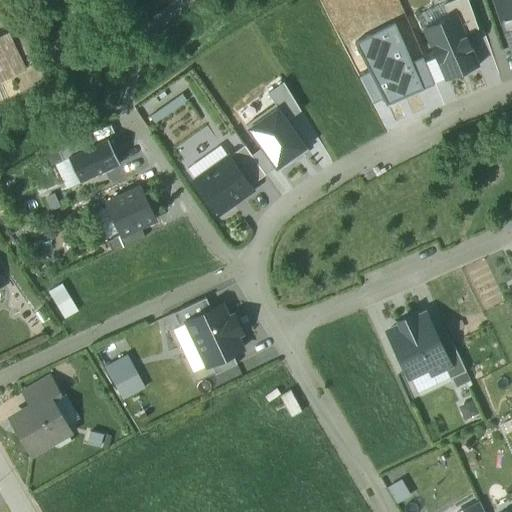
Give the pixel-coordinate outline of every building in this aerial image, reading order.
[(465,34),(479,30),(468,0),(455,0),(444,5),(449,18),(456,15),(465,34)] [(511,0),(495,0),(511,45),(511,0)] [(423,29),(446,79),(479,66),(465,34),(456,15),(449,18),(423,29)] [(395,24),(355,41),(369,72),(359,76),(372,103),(383,98),(384,101),(415,87),(417,92),(424,89),(412,62),(395,24)] [(33,52),(20,28),(0,36),(0,81),(24,70),(18,60),(33,52)] [(424,89),(434,84),(422,57),(412,62),(424,89)] [(276,103),(287,120),(301,110),(283,83),(267,92),(276,103)] [(287,120),(276,103),(245,125),(261,147),(275,167),(277,170),(308,149),(287,120)] [(221,136),(231,152),(245,144),(234,127),(221,136)] [(62,159),(94,144),(88,132),(56,148),(62,159)] [(80,182),(120,163),(107,138),(94,144),(68,157),(80,182)] [(245,145),(230,155),(250,184),(265,174),(251,154),(245,145)] [(251,154),(265,174),(275,167),(261,147),(251,154)] [(250,184),(230,155),(196,179),(219,212),(253,188),(250,184)] [(108,204),(122,235),(140,227),(154,220),(140,189),(108,204)] [(92,210),(102,237),(117,231),(107,204),(92,210)] [(145,238),(140,227),(109,241),(114,252),(145,238)] [(188,321),(212,310),(206,297),(173,313),(179,325),(188,321)] [(188,321),(208,364),(210,363),(232,353),(242,348),(236,335),(242,332),(233,315),(228,317),(222,305),(212,310),(188,321)] [(400,325),(389,330),(411,376),(429,368),(432,374),(445,368),(450,365),(440,346),(425,313),(413,319),(412,316),(398,322),(400,325)] [(469,379),(451,341),(440,346),(450,365),(445,368),(454,386),(469,379)] [(237,364),(232,353),(210,363),(215,374),(237,364)] [(126,398),(144,388),(125,358),(108,368),(126,398)] [(48,380),(24,394),(32,409),(49,399),(50,401),(57,396),(48,380)] [(32,409),(11,421),(15,427),(17,426),(20,432),(19,432),(31,452),(53,440),(51,436),(64,429),(66,432),(68,431),(50,401),(49,399),(32,409)] [(64,429),(51,436),(53,440),(59,449),(72,441),(66,432),(64,429)] [(483,511),(479,503),(461,511),(483,511)]
